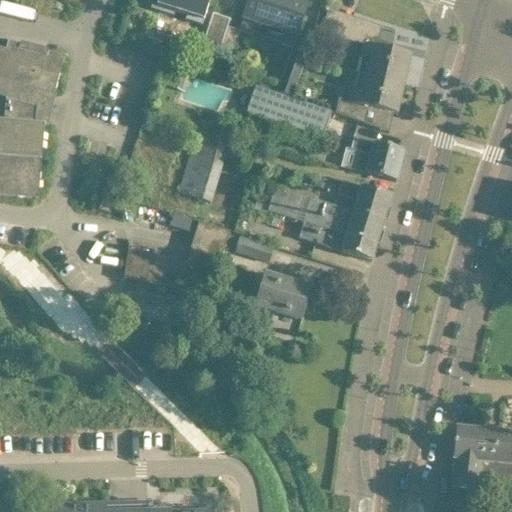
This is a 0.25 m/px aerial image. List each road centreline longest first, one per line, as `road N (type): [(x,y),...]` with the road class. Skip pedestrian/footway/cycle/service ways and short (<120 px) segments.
road 1 (tertiary): [(464,52),(397,330),(377,457),(392,491)]
road 2 (tertiary): [(392,491),(416,463),(439,339),(511,90)]
road 3 (residential): [(250,511),(246,480),(232,468),(0,474)]
road 4 (residential): [(0,213),(55,215),(78,59),(99,0)]
road 5 (unknown): [(184,247),(55,215)]
